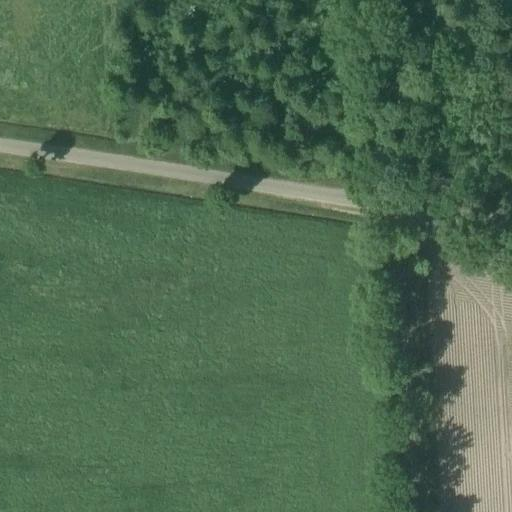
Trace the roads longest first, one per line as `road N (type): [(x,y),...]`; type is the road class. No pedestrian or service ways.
road 1 (unclassified): [(0,147),(511,225)]
road 2 (track): [(421,511),(397,0)]
